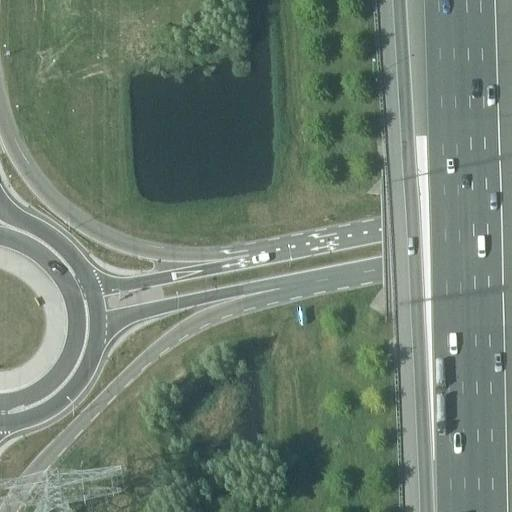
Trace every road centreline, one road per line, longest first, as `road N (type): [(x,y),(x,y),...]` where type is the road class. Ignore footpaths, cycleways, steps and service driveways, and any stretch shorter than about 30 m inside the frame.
road 1 (motorway): [(399,0),(418,304),(462,511)]
road 2 (motorway): [(458,0),(472,511)]
road 3 (secondary): [(9,511),(33,474),(141,362),(176,333),(249,295)]
road 4 (secondary): [(511,209),(222,266)]
road 5 (motorway): [(222,266),(119,244),(80,222),(31,178),(0,112)]
road 6 (secondary): [(249,295),(511,244)]
road 7 (secondary): [(98,330),(143,311),(249,295)]
road 8 (secondary): [(0,413),(38,393),(72,353),(72,296)]
road 9 (secondary): [(0,423),(32,418),(65,399),(89,368),(98,330)]
road 10 (secondary): [(222,266),(93,292)]
